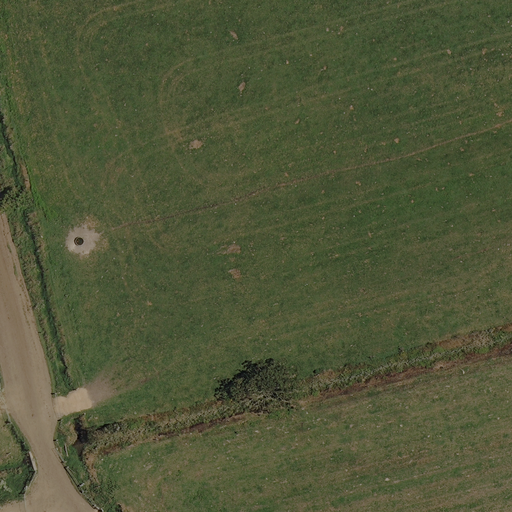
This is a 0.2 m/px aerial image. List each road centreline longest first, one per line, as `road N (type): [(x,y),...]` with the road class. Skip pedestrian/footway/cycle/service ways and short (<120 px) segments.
road 1 (track): [(175,511),(511,424)]
road 2 (track): [(73,511),(0,209)]
